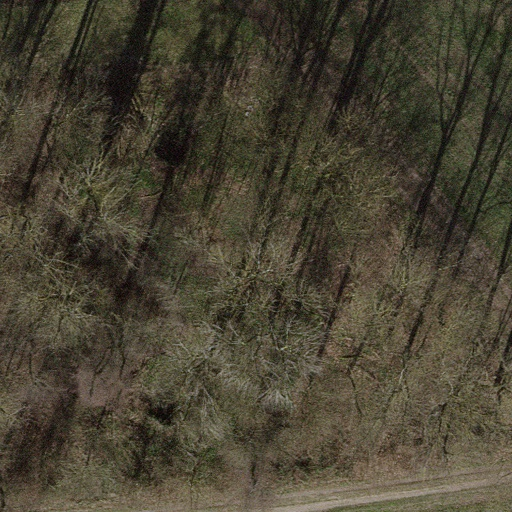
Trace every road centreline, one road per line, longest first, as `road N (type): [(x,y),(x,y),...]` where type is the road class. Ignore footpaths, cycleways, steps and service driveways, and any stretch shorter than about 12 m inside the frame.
road 1 (track): [(243,0),(511,296)]
road 2 (track): [(190,511),(511,484)]
